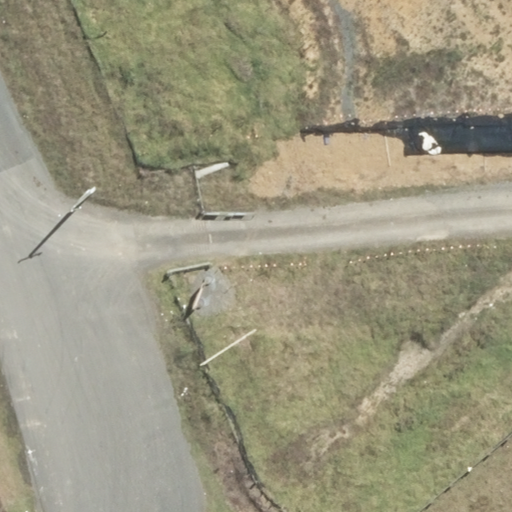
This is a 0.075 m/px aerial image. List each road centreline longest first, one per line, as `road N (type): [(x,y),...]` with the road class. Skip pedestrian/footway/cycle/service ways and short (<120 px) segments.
road 1 (unclassified): [(101,511),(0,242)]
road 2 (unclassified): [(511,94),(485,81),(436,35),(417,0)]
